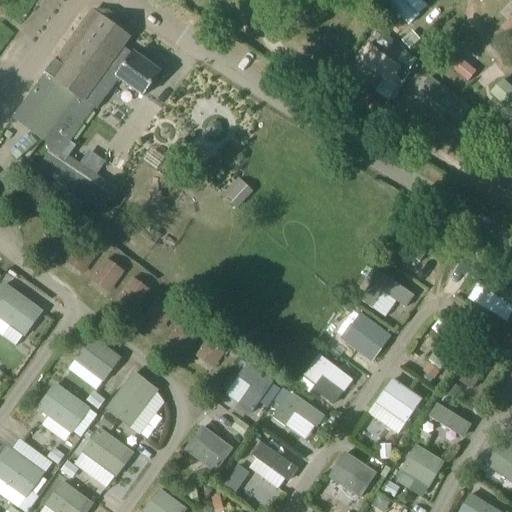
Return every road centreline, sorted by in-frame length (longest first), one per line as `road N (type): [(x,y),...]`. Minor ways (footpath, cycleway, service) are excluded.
road 1 (unclassified): [(511,247),(124,0)]
road 2 (unclassified): [(0,104),(76,0)]
